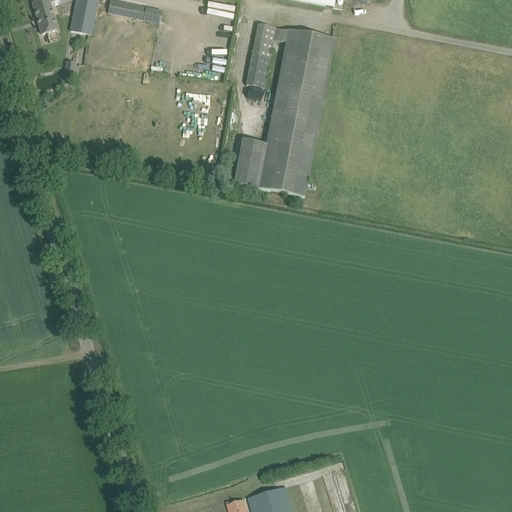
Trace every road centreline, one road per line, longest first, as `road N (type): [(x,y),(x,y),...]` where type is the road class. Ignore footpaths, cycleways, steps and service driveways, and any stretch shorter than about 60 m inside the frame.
road 1 (tertiary): [(138,511),(0,60)]
road 2 (track): [(240,0),(511,51)]
